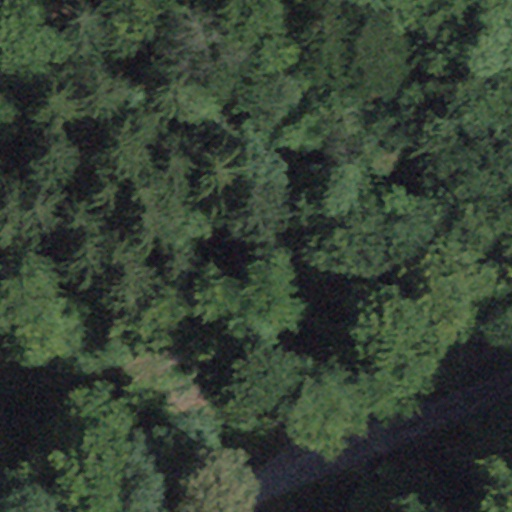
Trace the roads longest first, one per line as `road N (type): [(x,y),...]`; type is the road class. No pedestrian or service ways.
road 1 (track): [(0,428),(378,280),(511,238)]
road 2 (track): [(511,383),(213,511)]
road 3 (track): [(287,478),(354,416),(511,327)]
